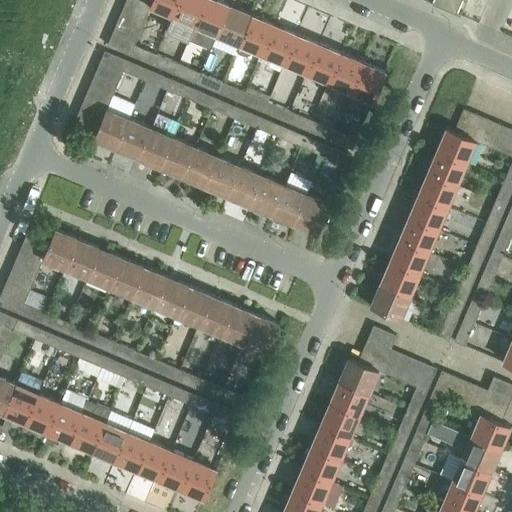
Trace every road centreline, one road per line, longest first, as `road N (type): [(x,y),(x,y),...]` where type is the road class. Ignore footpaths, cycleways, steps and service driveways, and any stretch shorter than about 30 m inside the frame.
road 1 (residential): [(342,282),(30,146)]
road 2 (residential): [(342,282),(444,40)]
road 3 (residential): [(246,511),(342,282)]
road 4 (residential): [(30,146),(87,0)]
